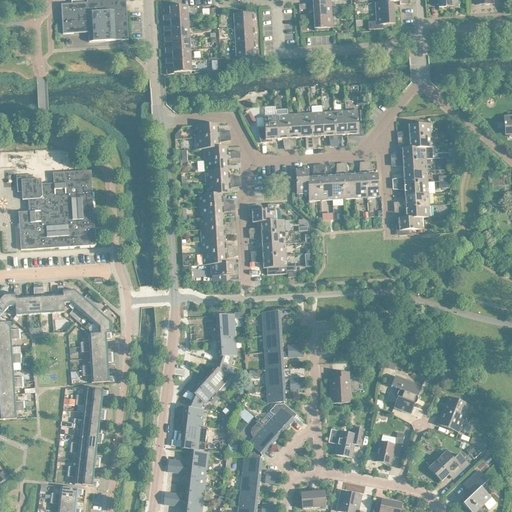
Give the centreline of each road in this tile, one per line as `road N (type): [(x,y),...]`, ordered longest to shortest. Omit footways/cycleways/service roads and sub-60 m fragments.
road 1 (residential): [(153,511),(175,295)]
road 2 (residential): [(280,0),(282,48),(420,38)]
road 3 (residential): [(175,295),(164,118)]
road 4 (residential): [(316,465),(315,290)]
road 5 (residential): [(246,293),(242,199),(257,157)]
road 6 (residential): [(378,132),(354,151),(257,157)]
